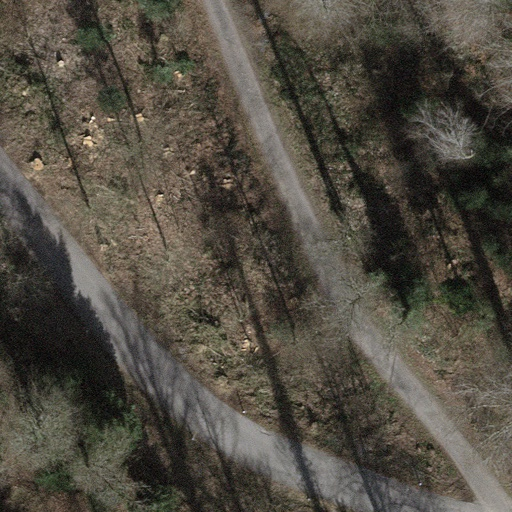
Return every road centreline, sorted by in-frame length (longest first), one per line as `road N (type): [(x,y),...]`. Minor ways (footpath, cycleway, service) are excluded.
road 1 (track): [(217,0),(310,229),(367,340),(511,509)]
road 2 (residential): [(445,511),(304,464),(159,374),(0,183)]
